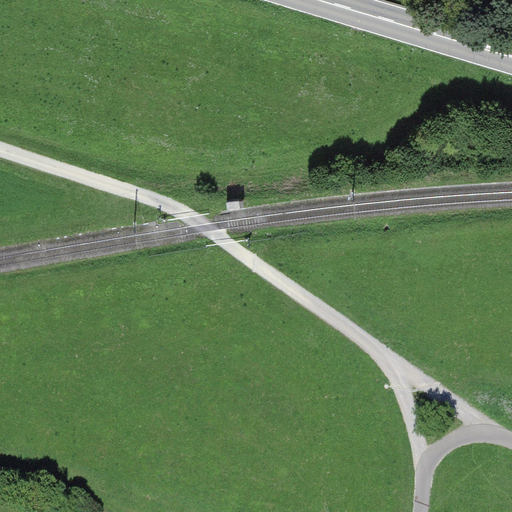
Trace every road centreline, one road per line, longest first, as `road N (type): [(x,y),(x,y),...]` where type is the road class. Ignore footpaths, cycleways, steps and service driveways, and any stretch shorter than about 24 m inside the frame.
road 1 (track): [(382,354),(174,207),(0,148)]
road 2 (primary): [(322,0),(511,56)]
road 3 (track): [(493,433),(382,354)]
road 4 (track): [(382,354),(404,389),(426,473)]
